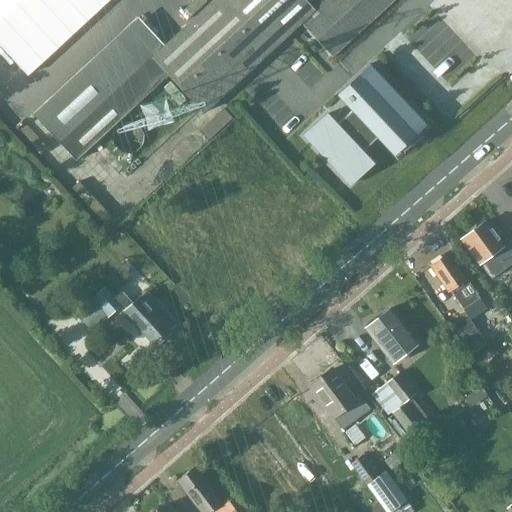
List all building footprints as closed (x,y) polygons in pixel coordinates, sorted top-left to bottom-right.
[(0,0),(0,47),(25,75),(105,0),(0,0)] [(211,0),(162,46),(138,20),(31,118),(75,166),(171,77),(204,113),(302,23),(332,56),(392,0),(211,0)] [(412,134),(424,124),(373,66),(340,95),(353,110),(337,125),(328,114),(304,135),(349,185),(373,164),(362,152),(378,137),(394,155),(415,137),(412,134)] [(484,222),(467,235),(473,243),(467,248),(486,274),(491,280),(511,263),(511,246),(501,232),(495,236),(484,222)] [(462,308),(468,305),(469,304),(472,309),(479,304),(476,299),(478,298),(448,254),(430,266),(447,292),(450,290),(462,308)] [(92,299),(107,317),(119,306),(113,300),(104,289),(92,299)] [(119,306),(126,314),(154,346),(158,343),(162,343),(166,339),(165,336),(170,331),(169,329),(175,324),(146,291),(139,298),(138,297),(131,303),(121,293),(113,300),(119,306)] [(367,330),(393,362),(417,343),(390,309),(377,319),(372,319),(366,323),(367,330)] [(467,342),(461,346),(469,357),(487,345),(479,334),(465,316),(454,324),(467,342)] [(355,401),(332,369),(308,386),(332,419),(334,417),(342,428),(369,408),(361,397),(355,401)] [(385,383),(401,405),(393,411),(410,433),(425,422),(408,400),(415,395),(398,374),(392,378),(385,383)] [(461,395),(470,408),(486,397),(478,384),(461,395)] [(393,453),(383,460),(390,470),(400,463),(393,453)] [(363,456),(352,464),(387,511),(412,511),(414,511),(406,500),(384,471),(378,475),(363,456)] [(177,480),(201,511),(208,511),(221,502),(194,467),(177,480)] [(221,502),(208,511),(236,511),(226,498),(221,502)]
